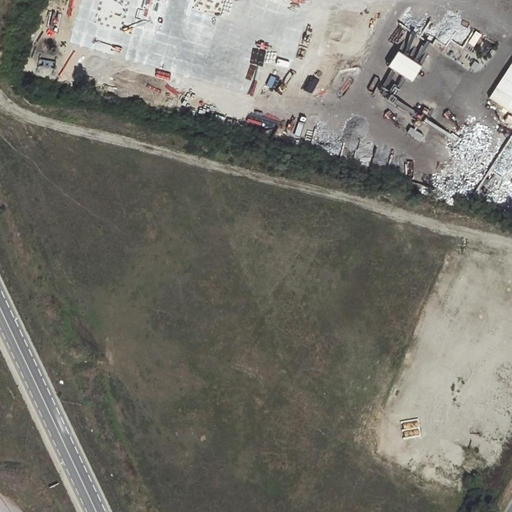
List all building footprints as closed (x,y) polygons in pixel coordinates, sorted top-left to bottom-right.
[(148,0),(92,0),(87,16),(137,33),(148,0)] [(199,11),(242,39),(266,0),(203,0),(205,1),(199,11)] [(421,44),(388,23),(348,87),(382,108),(421,44)] [(273,49),(248,32),(213,84),(239,101),(273,49)] [(511,60),(489,100),(511,112),(511,60)]
